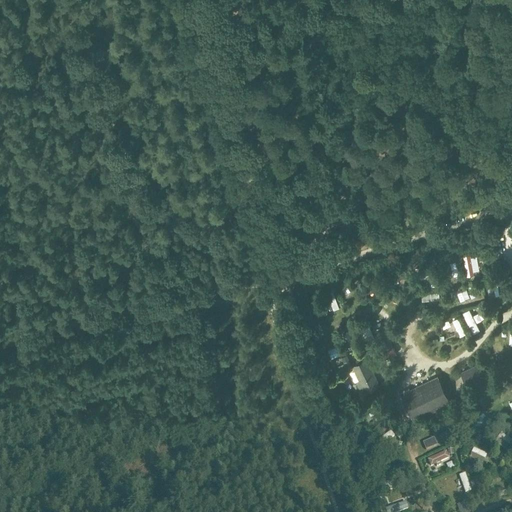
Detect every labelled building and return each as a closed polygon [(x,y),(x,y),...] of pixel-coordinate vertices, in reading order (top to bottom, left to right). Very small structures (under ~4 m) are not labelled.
[(470,255),(463,257),(467,276),(473,275),(472,271),(470,258),(470,255)] [(455,258),(449,259),(452,277),(459,276),(455,258)] [(390,268),(393,280),(405,278),(402,266),(390,268)] [(417,278),(427,277),(426,268),(416,270),(417,278)] [(435,270),(429,270),(429,272),(430,276),(431,287),(437,286),(435,270)] [(364,281),(366,293),(378,291),(376,279),(364,281)] [(492,280),(486,281),(489,298),(495,297),(492,280)] [(345,296),(350,294),(347,286),(342,288),(345,296)] [(332,291),(327,293),(330,304),(333,310),(339,308),(332,291)] [(439,292),(421,295),(422,301),(432,300),(436,299),(440,299),(439,292)] [(468,310),(462,313),(473,333),(479,330),(468,310)] [(458,319),(453,322),(457,332),(459,335),(459,336),(465,334),(458,319)] [(372,334),(368,324),(360,328),(364,337),(372,334)] [(373,330),(382,350),(380,351),(384,360),(396,354),(383,325),(373,330)] [(504,333),(497,337),(501,343),(507,339),(504,333)] [(336,341),(326,345),(330,356),(340,352),(336,341)] [(369,347),(371,352),(380,348),(377,342),(369,347)] [(366,359),(352,366),(364,391),(377,385),(366,359)] [(485,376),(478,363),(460,373),(467,386),(485,376)] [(436,378),(401,395),(413,421),(449,403),(436,378)] [(485,393),(493,400),(498,394),(490,387),(485,393)] [(376,407),(359,412),(361,418),(378,413),(376,407)] [(389,431),(376,441),(381,446),(384,444),(391,439),(393,437),(389,431)] [(511,441),(501,433),(497,438),(498,438),(509,447),(511,448),(511,446),(511,441)] [(437,445),(433,438),(422,443),(425,450),(437,445)] [(473,449),(471,453),(484,459),(486,455),(473,449)] [(445,453),(427,461),(430,468),(448,459),(445,453)] [(464,474),(459,476),(464,492),(465,492),(470,490),(464,474)] [(377,484),(375,485),(376,492),(400,489),(398,481),(384,483),(377,484)] [(440,493),(443,500),(449,498),(446,491),(440,493)] [(405,503),(385,510),(385,511),(400,511),(407,510),(405,503)] [(468,511),(465,503),(456,506),(458,511),(468,511)]
